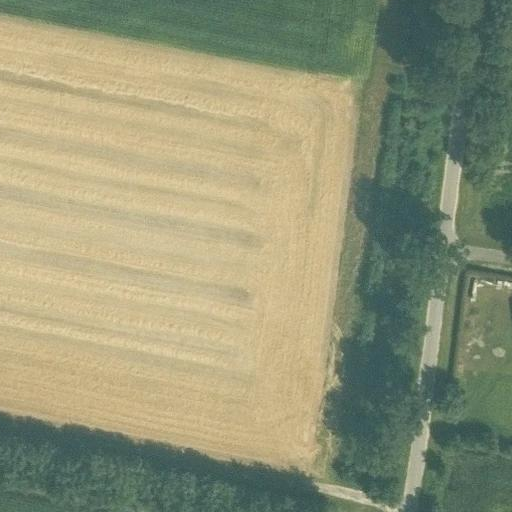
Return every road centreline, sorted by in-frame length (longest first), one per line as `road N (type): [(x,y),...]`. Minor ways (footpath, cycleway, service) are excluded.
road 1 (unclassified): [(415,511),(475,0)]
road 2 (track): [(397,511),(0,433)]
